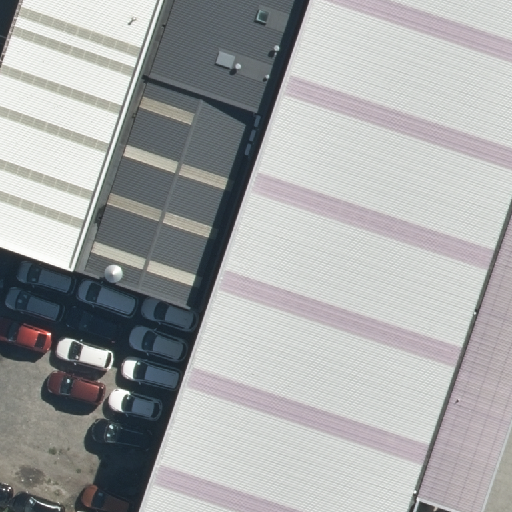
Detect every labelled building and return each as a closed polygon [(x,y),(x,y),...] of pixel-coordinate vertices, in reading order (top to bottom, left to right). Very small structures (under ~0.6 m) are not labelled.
[(265,0),(173,0),(146,80),(0,29),(0,254),(204,325),(312,16),(265,0)] [(511,199),(511,2),(505,0),(331,0),(269,184),(492,259),(511,199)] [(488,268),(269,194),(236,291),(455,365),(488,268)] [(414,511),(439,442),(200,361),(169,452),(346,511),(414,511)] [(255,511),(263,491),(170,459),(152,511),(255,511)]
